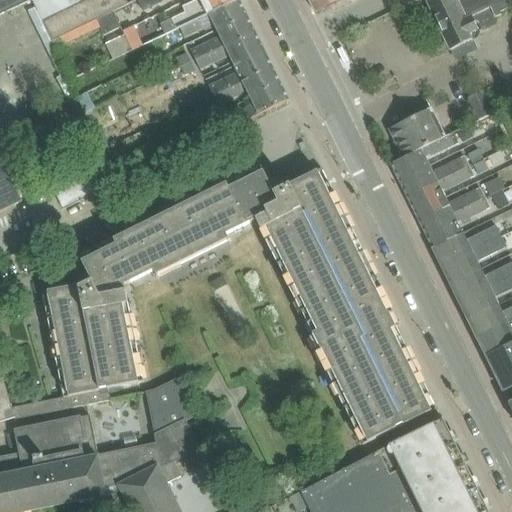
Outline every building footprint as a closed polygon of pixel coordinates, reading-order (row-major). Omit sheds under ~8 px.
[(0,0),(0,212),(22,202),(0,156),(0,14),(27,2),(29,5),(34,2),(32,0),(0,0)] [(125,0),(95,0),(96,1),(46,27),(53,42),(114,13),(129,6),(125,0)] [(140,0),(138,1),(143,12),(166,0),(140,0)] [(185,13),(160,25),(166,36),(170,34),(180,29),(239,1),(238,0),(197,0),(182,8),(185,13)] [(309,0),(316,13),(342,0),(309,0)] [(427,0),(456,59),(463,56),(476,50),(473,42),(477,40),(479,34),(494,27),(497,21),(496,19),(502,16),(500,13),(511,6),(511,1),(511,0),(453,0),(452,0),(427,0)] [(239,1),(180,29),(184,38),(213,25),(216,32),(247,17),(239,1)] [(112,14),(53,42),(56,48),(99,28),(104,36),(119,28),(112,14)] [(255,33),(247,17),(216,32),(220,39),(193,52),(197,61),(255,33)] [(133,27),(123,32),(123,34),(124,36),(132,52),(143,47),(133,27)] [(229,57),(232,64),(263,48),(255,33),(197,61),(202,71),(229,57)] [(132,52),(124,36),(105,45),(112,62),(132,52)] [(210,88),(215,97),(273,69),(264,51),(263,48),(232,64),(234,67),(238,75),(210,88)] [(181,69),(192,63),(188,55),(177,60),(181,69)] [(0,60),(0,86),(3,92),(13,87),(0,60)] [(197,72),(192,63),(181,69),(186,78),(197,72)] [(72,79),(80,94),(101,84),(93,68),(72,79)] [(247,92),(250,99),(281,85),(273,69),(215,97),(219,106),(247,92)] [(253,105),(200,130),(201,134),(205,140),(230,128),(230,129),(289,101),(281,85),(250,99),(253,105)] [(485,90),(466,99),(477,121),(496,112),(485,90)] [(394,127),(389,129),(394,140),(403,158),(444,138),(434,116),(430,109),(414,117),(394,127)] [(469,127),(457,132),(462,142),(474,136),(469,127)] [(403,158),(391,164),(399,181),(429,167),(425,160),(458,144),(453,134),(444,138),(403,158)] [(121,180),(163,160),(156,144),(113,165),(121,180)] [(478,150),(467,155),(472,164),(483,159),(478,150)] [(429,167),(399,181),(408,198),(470,167),(465,157),(432,174),(429,167)] [(483,161),(473,166),(477,175),(488,170),(483,161)] [(64,288),(42,293),(63,398),(108,389),(144,382),(125,286),(152,272),(155,277),(229,241),(226,236),(256,221),(312,335),(308,336),(363,445),(436,409),(429,394),(419,374),(405,346),(396,327),(399,325),(386,297),(376,278),(362,250),(353,231),(339,203),(329,183),(322,169),(316,172),(289,185),(287,181),(282,172),(267,179),(264,172),(261,167),(237,179),(205,195),(204,195),(159,218),(79,257),(83,266),(73,271),(76,286),(64,288)] [(470,167),(408,198),(416,214),(445,200),(442,194),(475,177),(470,167)] [(500,178),(484,186),(490,197),(491,196),(502,191),(505,189),(500,178)] [(445,200),(416,214),(423,230),(486,199),(481,189),(448,206),(445,200)] [(502,191),(491,196),(498,211),(509,205),(508,202),(503,193),(502,191)] [(486,199),(423,230),(431,245),(433,249),(462,234),(460,231),(457,225),(490,209),(486,199)] [(462,234),(433,249),(442,267),(501,237),(496,227),(465,242),(462,234)] [(501,237),(442,267),(451,285),(480,270),(477,263),(507,248),(501,237)] [(480,270),(451,285),(459,303),(511,277),(511,264),(484,278),(480,270)] [(511,277),(459,303),(468,320),(497,306),(494,299),(511,289),(511,277)] [(497,306),(468,320),(478,340),(511,322),(511,308),(501,314),(497,306)] [(511,322),(478,340),(486,357),(511,344),(511,322)] [(511,344),(486,357),(495,375),(511,366),(511,344)] [(511,366),(495,375),(504,392),(511,387),(511,366)] [(0,423),(15,419),(110,400),(108,389),(63,398),(51,400),(50,400),(36,403),(12,408),(1,371),(0,371),(0,423)] [(181,511),(168,484),(183,476),(176,462),(200,450),(186,422),(196,417),(177,379),(147,394),(157,445),(98,457),(90,416),(16,431),(20,455),(0,458),(0,511),(25,511),(106,496),(105,495),(108,494),(107,489),(118,486),(131,511),(181,511)] [(310,511),(488,511),(443,420),(301,494),(307,507),(308,507),(310,511)] [(298,511),(307,507),(301,494),(292,498),(298,511)]
